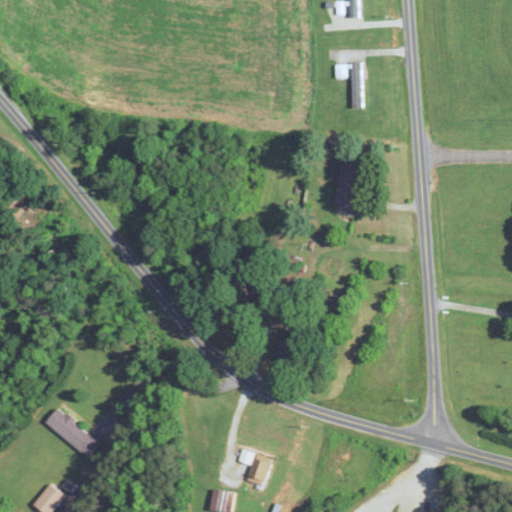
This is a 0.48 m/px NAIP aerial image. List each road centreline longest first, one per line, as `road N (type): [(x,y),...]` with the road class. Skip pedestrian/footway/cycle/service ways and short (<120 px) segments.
road 1 (residential): [(511,464),(317,412),(233,371),(179,318),(0,98)]
road 2 (residential): [(435,444),(406,0)]
